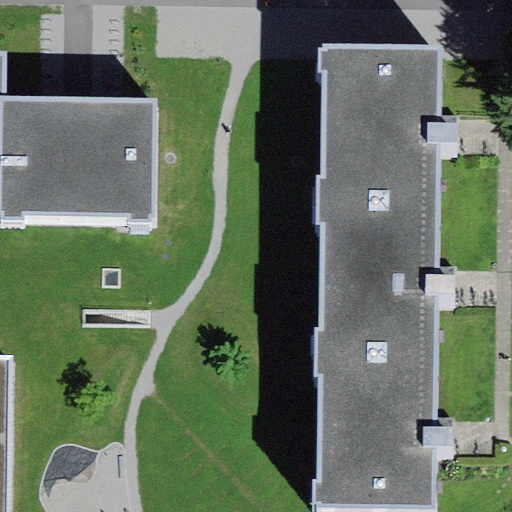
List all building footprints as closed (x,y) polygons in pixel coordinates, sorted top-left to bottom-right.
[(322,43),(320,196),(437,196),(438,125),(440,46),(322,43)] [(83,92),(4,91),(3,170),(2,212),(152,215),(155,94),(83,92)] [(320,196),(319,364),(437,365),(437,303),(437,196),(320,196)] [(0,352),(0,511),(11,511),(14,353),(0,352)] [(319,364),(318,499),(435,501),(436,433),(437,365),(319,364)]
